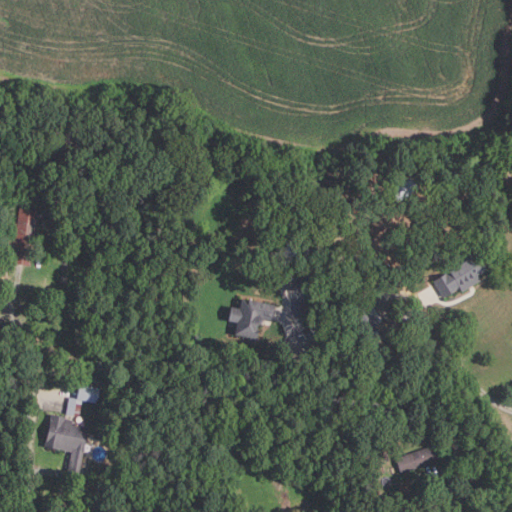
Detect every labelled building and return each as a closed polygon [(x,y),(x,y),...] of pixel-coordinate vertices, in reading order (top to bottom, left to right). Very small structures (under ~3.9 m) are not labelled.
[(30,266),(0,261),(0,255),(6,221),(18,223),(20,208),(39,211),(30,266)] [(297,259),(284,255),(288,243),(301,247),(297,259)] [(445,298),(435,281),(464,263),(461,257),(472,251),(475,256),(479,254),(489,270),(479,276),(482,282),(463,293),(461,288),(459,289),(459,290),(445,298)] [(281,289),(285,263),(301,265),(297,291),(281,289)] [(359,337),(342,311),(362,298),(379,323),(359,337)] [(258,339),(236,335),(239,323),(230,321),(233,307),(241,309),(243,299),(276,305),(273,322),(263,320),(262,325),(261,325),(258,339)] [(323,347),(308,332),(319,321),(334,335),(323,347)] [(80,417),(66,414),(69,397),(78,399),(81,384),(101,388),(98,403),(83,400),(80,417)] [(79,475),(68,472),(72,452),(60,449),(60,451),(45,447),(52,414),(67,417),(67,419),(74,421),(73,424),(90,428),(79,475)] [(396,438),(386,441),(383,428),(393,426),(396,438)] [(401,474),(396,458),(436,444),(441,460),(401,474)]
